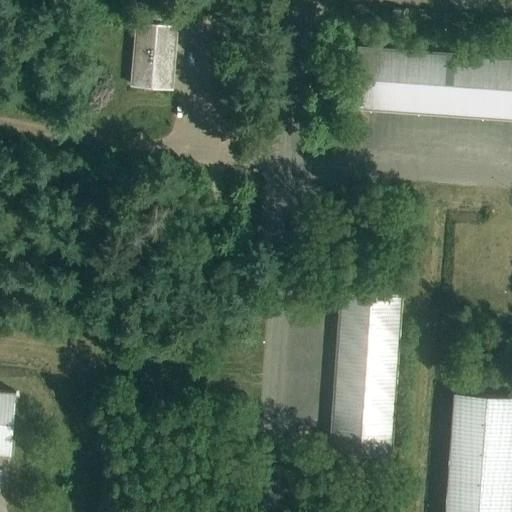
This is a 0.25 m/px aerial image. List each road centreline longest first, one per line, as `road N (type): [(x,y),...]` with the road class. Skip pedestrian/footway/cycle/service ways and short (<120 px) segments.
road 1 (unknown): [(207,157),(0,125)]
road 2 (unknown): [(207,157),(224,0)]
